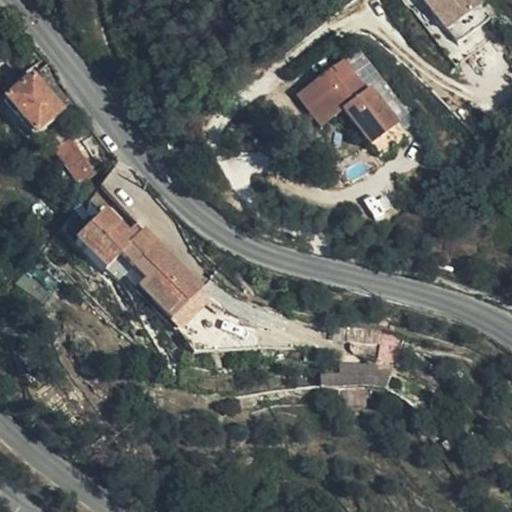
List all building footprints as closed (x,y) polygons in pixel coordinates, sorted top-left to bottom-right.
[(56,0),(68,17),(85,6),(82,0),(56,0)] [(431,12),(446,32),(456,45),(489,19),(474,0),(425,0),(423,2),(431,12)] [(440,37),(446,32),(431,12),(424,18),(440,37)] [(176,31),(162,39),(171,61),(187,53),(176,31)] [(344,63),(307,90),(332,121),(343,112),(373,150),(401,127),(372,90),(368,93),(344,63)] [(197,65),(187,65),(187,76),(197,76),(197,65)] [(62,91),(55,80),(51,84),(38,71),(29,80),(59,114),(69,106),(59,94),(62,91)] [(59,114),(29,80),(4,103),(34,138),(59,114)] [(332,121),(307,90),(295,99),(320,130),(332,121)] [(409,137),(401,127),(373,150),(381,159),(409,137)] [(57,149),(67,142),(59,129),(48,136),(57,149)] [(90,138),(81,143),(91,159),(99,153),(90,138)] [(94,176),(67,142),(57,149),(52,153),(78,188),(94,176)] [(132,270),(154,246),(141,232),(131,243),(104,216),(75,244),(102,273),(117,257),(132,270)] [(143,282),(136,291),(169,323),(200,291),(174,266),(169,270),(164,265),(169,260),(154,246),(132,270),(143,282)] [(174,266),(169,260),(164,265),(169,270),(174,266)] [(169,323),(177,334),(210,302),(200,291),(169,323)] [(380,330),(330,328),(330,343),(347,344),(347,354),(372,355),(371,346),(381,346),(380,330)] [(323,386),(387,385),(387,363),(337,364),(338,375),(322,375),(323,386)]
